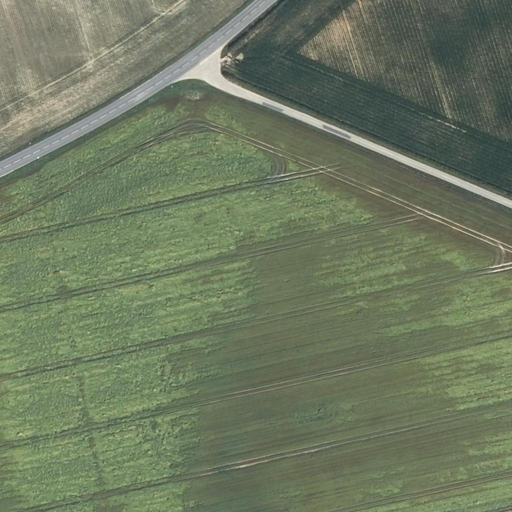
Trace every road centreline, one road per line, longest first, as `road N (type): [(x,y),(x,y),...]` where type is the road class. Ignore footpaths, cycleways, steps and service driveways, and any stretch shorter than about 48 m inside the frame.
road 1 (residential): [(511,209),(217,81),(197,57)]
road 2 (secondary): [(0,167),(197,57)]
